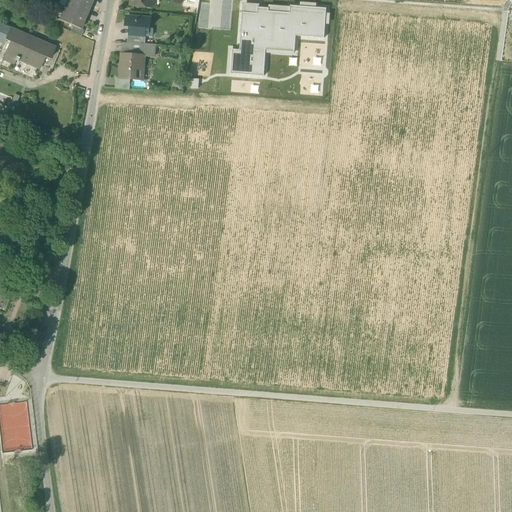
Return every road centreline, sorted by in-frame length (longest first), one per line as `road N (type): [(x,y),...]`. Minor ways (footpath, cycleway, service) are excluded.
road 1 (track): [(44,379),(511,415)]
road 2 (track): [(451,410),(511,0)]
road 3 (residential): [(44,379),(111,0)]
road 4 (track): [(505,11),(342,0)]
road 5 (unclassified): [(52,511),(39,415),(44,379)]
